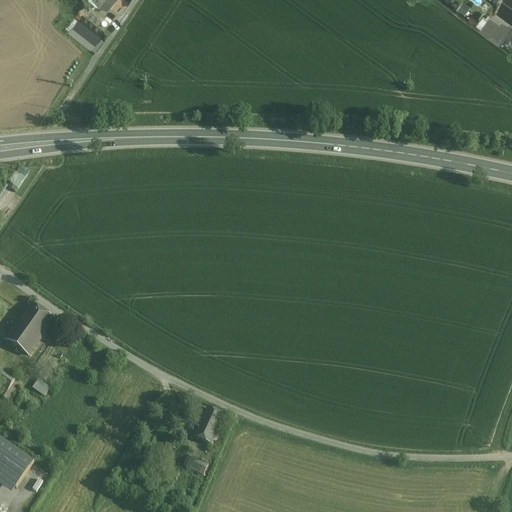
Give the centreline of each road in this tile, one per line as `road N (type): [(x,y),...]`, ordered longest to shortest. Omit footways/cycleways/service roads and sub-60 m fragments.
road 1 (residential): [(511,459),(355,449),(267,420),(158,373),(0,270)]
road 2 (primary): [(0,149),(204,136),(373,148),(511,172)]
